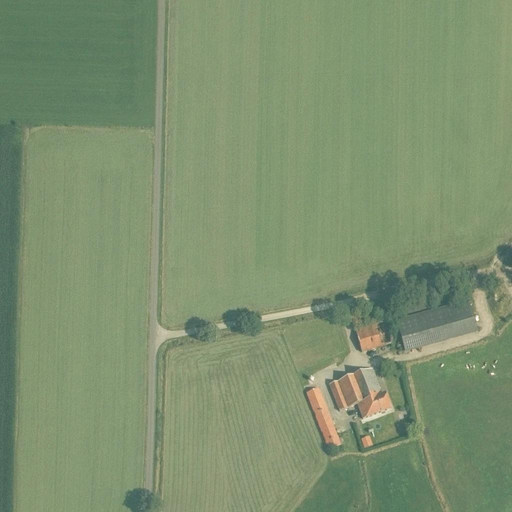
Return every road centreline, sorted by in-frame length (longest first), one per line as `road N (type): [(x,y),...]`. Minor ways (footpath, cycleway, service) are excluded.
road 1 (unclassified): [(152,341),(161,0)]
road 2 (unclassified): [(376,294),(152,341)]
road 3 (unclassified): [(145,511),(152,341)]
road 4 (track): [(511,271),(376,294)]
